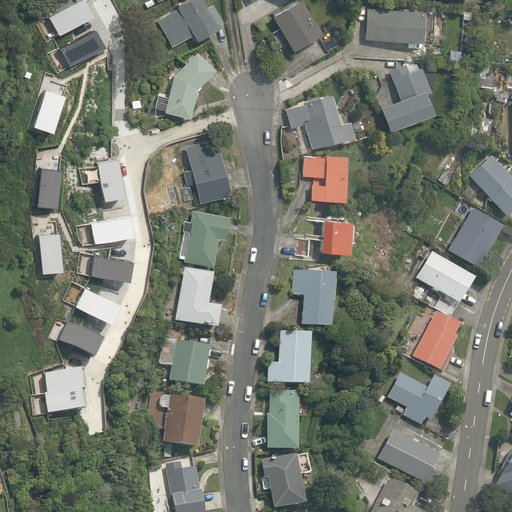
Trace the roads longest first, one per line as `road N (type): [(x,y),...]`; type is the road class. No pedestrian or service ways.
road 1 (residential): [(254,108),(266,229),(235,437),(241,511)]
road 2 (tertiary): [(461,511),(485,345),(511,270)]
road 3 (residential): [(254,108),(128,147)]
